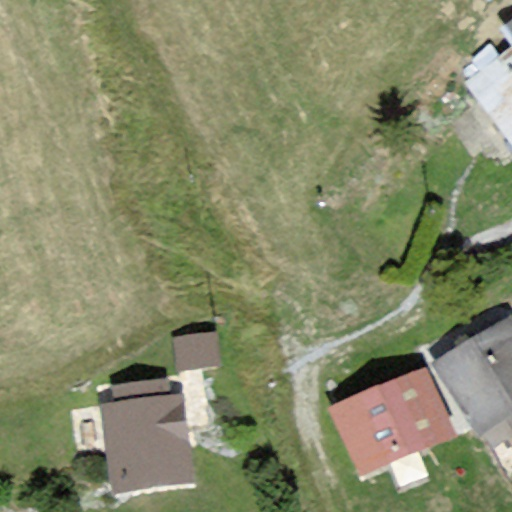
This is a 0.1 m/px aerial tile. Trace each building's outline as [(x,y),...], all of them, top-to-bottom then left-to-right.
[(511,19),(491,34),(497,43),(448,78),(505,159),(511,154),(511,19)] [(511,401),(511,352),(493,321),(417,366),(457,434),(511,401)] [(201,368),(200,339),(157,342),(159,370),(201,368)] [(433,439),(405,373),(311,411),(338,478),(433,439)] [(154,401),(152,385),(89,392),(91,407),(83,408),(93,493),(173,484),(163,400),(154,401)]
